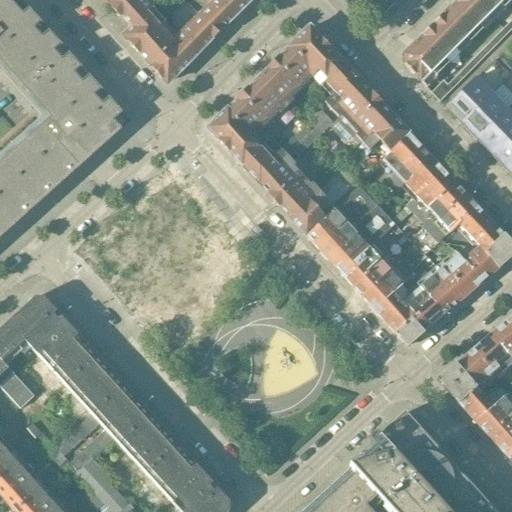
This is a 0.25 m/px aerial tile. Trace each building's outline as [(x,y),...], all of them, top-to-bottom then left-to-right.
[(18,0),(0,0),(0,240),(80,168),(130,124),(18,0)] [(104,0),(110,6),(109,7),(119,19),(120,18),(129,27),(128,31),(129,32),(148,15),(156,7),(149,0),(104,0)] [(165,19),(184,2),(182,0),(173,0),(159,13),(165,19)] [(214,0),(198,15),(217,36),(236,17),(220,0),(214,0)] [(220,0),(236,17),(252,0),(220,0)] [(364,0),(381,18),(394,4),(390,0),(364,0)] [(470,0),(458,0),(448,11),(475,38),(481,32),(479,30),(487,21),(490,24),(492,22),(470,0)] [(504,0),(470,0),(492,22),(494,19),(492,17),(500,8),(503,11),(509,5),(504,0)] [(448,11),(430,28),(458,56),(460,54),(457,51),(465,43),(468,46),(475,38),(448,11)] [(155,23),(148,15),(129,32),(122,38),(163,82),(170,83),(198,54),(183,37),(175,44),(161,29),(165,25),(159,19),(155,23)] [(217,36),(198,15),(179,32),(183,37),(198,54),(217,36)] [(439,103),(511,29),(511,20),(447,87),(442,82),(430,95),(439,103)] [(430,28),(414,45),(441,72),(449,65),(446,62),(453,55),(455,58),(458,56),(430,28)] [(288,49),(289,50),(316,77),(318,75),(325,83),(344,66),(312,32),(305,32),(288,49)] [(402,64),(425,88),(427,86),(425,83),(433,75),(436,77),(441,72),(414,45),(402,56),(402,64)] [(268,70),(257,81),(286,110),(294,103),(290,98),(306,81),(309,84),(316,77),(289,50),(279,59),(278,59),(268,70)] [(344,66),(325,83),(324,84),(334,95),(324,105),(331,113),(361,85),(344,66)] [(511,78),(505,72),(500,76),(506,83),(511,78)] [(460,126),(492,95),(476,79),(444,110),(460,126)] [(286,110),(257,81),(248,91),(247,90),(236,101),(237,102),(227,111),(254,138),(257,135),(261,132),(258,129),(275,113),(279,117),(286,110)] [(370,95),(361,85),(331,113),(338,120),(343,116),(358,133),(354,137),(361,144),(390,117),(381,107),(381,106),(371,95),(370,95)] [(475,141),(507,111),(492,95),(460,126),(475,141)] [(254,138),(227,111),(211,126),(211,135),(242,168),(260,152),(250,141),(254,138)] [(490,157),(511,135),(511,116),(507,111),(475,141),(490,157)] [(297,159),(332,125),(320,113),(285,146),(297,159)] [(391,116),(390,117),(361,144),(369,153),(379,144),(389,155),(409,136),(391,116)] [(505,172),(511,165),(511,135),(490,157),(505,172)] [(443,172),(409,136),(389,155),(381,163),(414,199),(443,172)] [(271,161),(261,151),(260,152),(242,168),(258,187),(259,186),(259,187),(289,159),(282,151),(271,161)] [(289,159),(259,187),(268,197),(278,209),(279,208),(288,218),(318,191),(312,184),(307,189),(290,171),(295,166),(289,159)] [(476,208),(443,172),(414,199),(407,206),(423,223),(421,225),(430,234),(433,232),(442,242),(448,236),(447,235),(457,226),(476,208)] [(174,173),(81,257),(157,340),(249,256),(174,173)] [(393,226),(390,222),(373,203),(379,198),(363,180),(353,190),(335,206),(342,213),(351,204),(364,219),(350,232),(332,213),(325,219),(305,238),(339,276),(367,250),(393,226)] [(318,191),(288,218),(288,219),(305,238),(325,219),(316,209),(326,199),(318,191)] [(502,236),(476,208),(457,226),(478,248),(483,254),(502,236)] [(478,248),(466,258),(461,263),(481,285),(511,259),(511,246),(502,236),(483,254),(478,248)] [(452,253),(455,257),(461,263),(466,258),(457,249),(452,253)] [(367,250),(339,276),(373,312),(392,295),(400,287),(367,250)] [(481,285),(461,263),(455,257),(436,273),(429,265),(415,278),(422,286),(419,288),(419,289),(423,293),(444,318),(481,285)] [(410,297),(414,301),(423,293),(419,289),(410,297)] [(0,330),(0,495),(15,511),(231,511),(235,509),(43,293),(0,330)] [(444,318),(423,293),(414,301),(405,309),(401,313),(409,323),(402,329),(414,343),(444,318)] [(392,295),(373,312),(407,349),(414,343),(402,329),(409,323),(401,313),(405,309),(392,295)] [(511,316),(489,336),(509,359),(511,362),(511,316)] [(489,336),(473,351),(492,373),(509,359),(489,336)] [(473,351),(455,365),(475,388),(492,373),(473,351)] [(475,388),(455,365),(436,382),(456,404),(475,388)] [(475,388),(456,404),(473,422),(491,407),(475,388)] [(511,408),(502,397),(491,407),(473,422),(507,459),(511,454),(511,408)] [(491,511),(404,415),(374,442),(369,445),(374,450),(357,465),(348,468),(351,471),(336,484),(336,483),(321,496),(322,497),(305,511),(491,511)]
